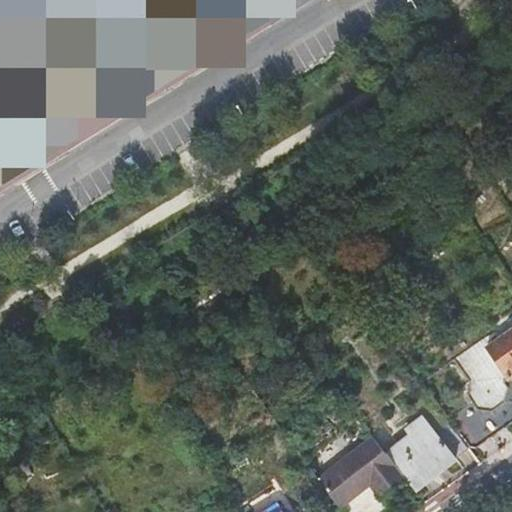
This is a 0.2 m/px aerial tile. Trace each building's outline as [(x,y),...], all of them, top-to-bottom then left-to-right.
[(0,0),(0,36),(10,48),(64,0),(0,0)] [(449,146),(444,138),(434,145),(439,153),(449,146)] [(218,290),(192,307),(203,323),(228,305),(218,290)] [(471,404),(449,421),(454,429),(471,449),(511,419),(511,384),(509,380),(511,378),(511,332),(488,348),(483,341),(479,343),(453,362),(468,384),(467,398),(471,404)] [(409,438),(387,455),(416,492),(453,462),(454,463),(456,461),(455,460),(468,449),(447,424),(434,435),(421,418),(419,420),(420,421),(405,432),(409,438)] [(368,432),(313,472),(334,501),(342,511),(391,511),(383,500),(407,483),(385,456),(368,432)] [(416,492),(387,455),(385,456),(407,483),(414,493),(416,492)]
